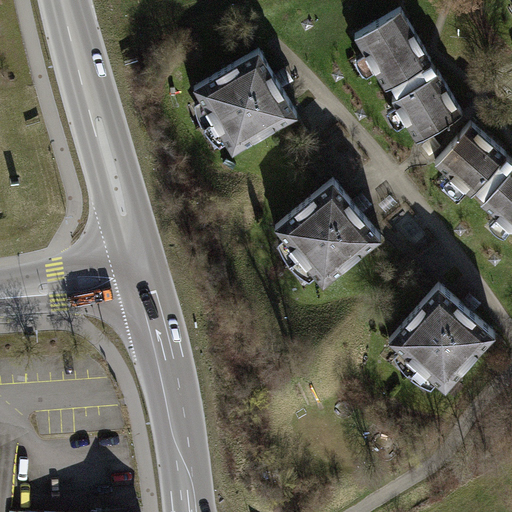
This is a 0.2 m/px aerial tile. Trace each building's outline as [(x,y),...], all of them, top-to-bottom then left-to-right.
[(401,6),(355,34),(386,85),(407,72),(413,82),(392,95),(417,137),(463,110),(401,6)] [(259,46),(195,84),(233,149),(297,111),(259,46)] [(482,199),(511,225),(511,153),(472,118),(436,159),(473,191),(490,172),(499,180),(482,199)] [(332,177),(276,223),(323,280),(379,233),(332,177)] [(439,281),(390,336),(446,386),(495,331),(439,281)]
